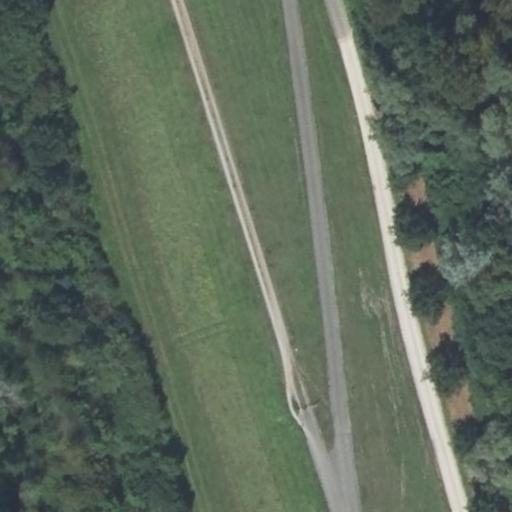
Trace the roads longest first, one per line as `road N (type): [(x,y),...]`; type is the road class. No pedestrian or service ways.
road 1 (track): [(175,0),(341,511)]
road 2 (track): [(460,511),(410,329),(351,51),(332,0)]
road 3 (track): [(344,511),(342,407),(289,0)]
